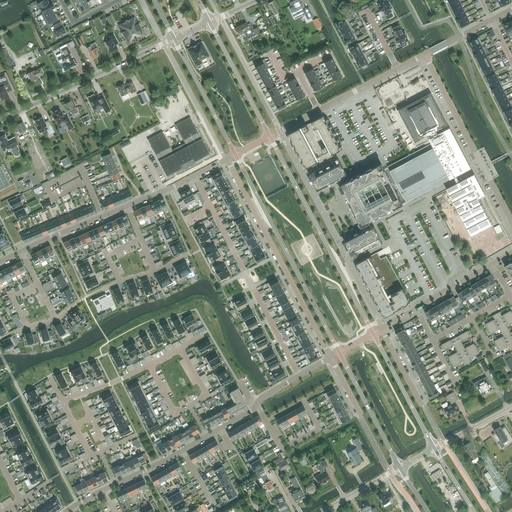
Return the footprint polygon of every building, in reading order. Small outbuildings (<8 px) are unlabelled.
[(41,9),(40,9),(49,4),(47,0),(44,0),(37,3),(36,1),(33,3),(35,5),(36,4),(39,10),(41,9)] [(308,20),(313,17),(308,6),(305,8),(304,6),(300,0),(289,0),(288,1),(291,5),(288,6),(291,13),(301,8),(308,20)] [(389,4),(387,0),(385,0),(384,1),(383,0),(378,0),(381,6),(379,7),(381,10),(381,11),(391,6),(390,4),(389,4)] [(452,8),(461,4),(458,0),(457,0),(450,4),(452,8)] [(274,15),(279,12),(273,1),(268,4),(274,15)] [(40,9),(41,9),(43,13),(43,14),(55,8),(54,6),(53,4),(52,2),(49,4),(40,9)] [(90,8),(87,2),(79,6),(79,7),(78,7),(80,11),(81,11),(86,9),(86,10),(90,8)] [(463,8),(461,4),(452,8),(454,12),(454,13),(463,8)] [(381,11),(383,16),(386,14),(388,18),(389,19),(393,17),(393,16),(391,12),(392,12),(390,9),(392,8),(391,6),(381,11),(381,10),(381,11)] [(44,20),(55,14),(53,11),(56,10),(55,8),(43,14),(43,13),(41,14),(44,20)] [(455,13),(456,17),(457,17),(465,13),(463,8),(454,13),(455,13)] [(465,13),(457,17),(459,22),(467,18),(465,13)] [(55,14),(44,20),(47,25),(45,26),(47,28),(50,27),(48,24),(57,19),(55,14)] [(123,32),(121,32),(124,38),(126,37),(129,44),(135,40),(138,39),(144,36),(141,29),(142,29),(139,23),(138,24),(134,17),(128,21),(126,22),(119,25),(123,32)] [(340,29),(350,23),(347,18),(342,21),(340,22),(337,24),(340,29)] [(467,18),(459,22),(461,27),(470,23),(467,18)] [(60,22),(54,25),(57,30),(52,32),(55,38),(66,32),(65,31),(64,28),(63,27),(62,27),(60,23),(61,23),(60,22)] [(249,36),(252,35),(250,31),(246,22),(240,25),(247,38),(249,36)] [(340,29),(342,33),(350,29),(352,28),(350,23),(340,29)] [(245,41),(248,40),(247,38),(240,25),(235,28),(238,35),(240,38),(243,37),(245,41)] [(404,31),(403,32),(401,29),(400,30),(399,26),(398,26),(398,25),(393,28),(394,29),(393,29),(398,37),(405,33),(404,31)] [(258,27),(250,31),(252,35),(253,37),(261,33),(260,33),(258,27)] [(353,34),(350,29),(342,33),(345,38),(353,34)] [(111,37),(109,38),(110,40),(106,42),(111,51),(117,48),(114,43),(117,41),(113,33),(110,35),(111,37)] [(346,40),(345,40),(346,43),(347,43),(357,38),(355,33),(353,34),(345,38),(344,38),(346,40)] [(406,35),(405,33),(398,37),(396,38),(398,42),(400,41),(403,47),(407,45),(405,42),(408,40),(407,37),(406,35)] [(79,46),(83,44),(81,40),(81,39),(80,36),(75,39),(77,42),(79,46)] [(469,42),(471,47),(480,43),(482,42),(479,37),(469,42)] [(187,49),(187,50),(196,66),(202,63),(200,61),(209,56),(202,42),(201,42),(188,49),(187,49)] [(98,56),(96,52),(99,51),(95,43),(90,45),(90,46),(87,48),(92,59),(95,57),(95,58),(97,57),(97,56),(98,56)] [(360,49),(361,49),(363,48),(360,43),(350,48),(352,53),(353,53),(360,49)] [(471,47),(473,51),(474,52),(482,47),(480,43),(471,47)] [(64,71),(69,69),(77,65),(67,46),(60,50),(61,56),(58,58),(60,62),(62,61),(64,71)] [(474,52),(476,56),(484,52),(482,47),(474,52)] [(6,48),(2,50),(4,55),(7,63),(11,61),(8,54),(6,48)] [(353,53),(353,55),(354,58),(355,58),(363,53),(361,49),(360,49),(353,53)] [(355,58),(357,62),(358,62),(368,57),(365,52),(363,53),(355,58)] [(487,57),(484,52),(476,56),(476,57),(478,61),(487,57)] [(370,62),(368,57),(358,62),(357,62),(360,67),(363,66),(365,65),(370,62)] [(478,61),(480,65),(489,61),(487,57),(478,61)] [(332,58),(324,62),(326,66),(326,67),(334,63),(332,58)] [(262,60),(254,64),(257,69),(265,65),(262,60)] [(480,65),(483,70),(491,66),(491,65),(489,61),(480,65)] [(334,63),(326,67),(327,68),(329,72),(337,67),(334,63)] [(265,65),(257,69),(259,74),(267,70),(265,65)] [(493,65),(491,65),(491,66),(483,70),(485,75),(496,70),(493,65)] [(337,67),(329,72),(331,75),(331,76),(339,72),(337,67)] [(28,74),(31,81),(33,80),(34,81),(36,80),(36,79),(38,78),(38,77),(44,74),(41,68),(28,74)] [(313,68),(305,72),(307,77),(315,73),(314,72),(313,68)] [(267,70),(259,74),(261,78),(269,74),(267,70)] [(142,75),(147,86),(157,82),(152,71),(142,75)] [(339,72),(331,76),(332,77),(334,81),(342,77),(339,72)] [(315,73),(307,77),(310,82),(317,78),(316,74),(315,73)] [(497,78),(495,73),(486,77),(489,82),(497,78)] [(269,74),(261,78),(264,83),(272,79),(269,74)] [(5,75),(0,77),(0,79),(2,84),(0,84),(0,86),(1,88),(0,88),(0,96),(2,99),(4,98),(5,99),(9,97),(4,87),(9,84),(5,75)] [(295,78),(287,82),(289,85),(289,87),(297,82),(295,78)] [(317,78),(310,82),(312,86),(320,82),(319,81),(317,78)] [(497,78),(489,82),(491,86),(491,87),(499,82),(497,78)] [(272,79),(264,83),(266,87),(274,83),(272,79)] [(117,86),(118,87),(117,87),(121,96),(123,101),(130,98),(128,93),(130,91),(131,93),(136,91),(132,82),(127,84),(127,85),(125,86),(124,84),(123,84),(122,83),(118,85),(117,86)] [(297,82),(289,87),(290,88),(292,91),(300,87),(297,82)] [(320,82),(312,86),(314,91),(322,87),(321,83),(320,82)] [(502,87),(499,82),(491,87),(493,91),(502,87)] [(274,83),(266,87),(268,92),(276,88),(274,83)] [(300,87),(292,91),(293,94),(294,96),(302,91),(300,87)] [(502,87),(493,91),(495,96),(504,91),(502,87)] [(276,88),(268,92),(271,96),(279,92),(278,91),(276,88)] [(302,91),(294,96),(295,97),(297,100),(305,96),(302,91)] [(495,96),(498,100),(506,96),(504,91),(495,96)] [(143,92),(138,94),(142,104),(147,102),(143,92)] [(279,92),(271,96),(273,101),(281,97),(279,93),(279,92)] [(492,225),(478,199),(485,195),(474,174),(459,182),(458,180),(456,176),(471,168),(450,128),(439,134),(437,130),(448,125),(431,93),(397,110),(414,142),(427,136),(431,143),(409,155),(388,166),(407,202),(451,179),(454,177),(456,181),(457,183),(446,189),(450,196),(470,233),(471,236),(492,225)] [(88,97),(92,105),(91,106),(93,110),(102,105),(106,113),(110,111),(102,95),(99,97),(97,94),(94,96),(93,95),(88,97)] [(500,105),(508,101),(506,96),(498,100),(500,105)] [(281,97),(273,101),(276,105),(283,101),(283,100),(281,97)] [(65,104),(67,109),(68,111),(69,112),(68,112),(70,117),(73,115),(73,114),(77,111),(75,106),(74,106),(71,100),(65,104)] [(283,101),(276,105),(278,110),(286,106),(284,102),(283,101)] [(500,105),(502,110),(511,106),(508,101),(500,105)] [(53,112),(55,115),(54,116),(54,117),(54,118),(54,119),(55,120),(56,120),(56,121),(57,121),(59,124),(61,123),(62,123),(63,122),(64,122),(65,121),(69,129),(73,128),(67,116),(64,118),(59,109),(58,109),(56,109),(55,110),(54,111),(53,112)] [(323,116),(288,134),(306,168),(341,150),(323,116)] [(42,117),(34,121),(37,126),(36,127),(38,131),(39,133),(40,133),(45,130),(47,129),(49,135),(55,132),(49,122),(46,124),(44,122),(42,117)] [(154,149),(153,150),(167,176),(173,173),(173,171),(175,170),(175,172),(181,168),(183,170),(196,163),(195,161),(201,158),(200,157),(202,156),(203,157),(209,154),(196,127),(194,128),(194,126),(195,125),(190,117),(175,125),(185,143),(172,150),(163,132),(147,140),(152,148),(153,147),(154,149)] [(26,130),(23,122),(16,125),(17,128),(14,129),(16,133),(19,131),(20,133),(26,130)] [(5,135),(0,136),(0,140),(2,144),(1,144),(4,151),(11,148),(14,155),(15,155),(16,156),(17,156),(18,155),(19,155),(19,154),(20,153),(20,152),(17,145),(18,144),(15,138),(8,141),(5,135)] [(113,158),(111,153),(102,156),(104,161),(113,158)] [(106,166),(115,163),(113,158),(104,161),(106,166)] [(338,158),(309,174),(318,190),(347,175),(338,158)] [(108,171),(116,167),(115,163),(106,166),(108,171)] [(347,199),(349,202),(350,203),(351,205),(351,206),(351,207),(354,212),(356,215),(358,219),(362,226),(373,220),(379,217),(383,215),(385,213),(391,210),(396,208),(397,207),(403,204),(381,164),(376,167),(370,170),(364,173),(358,176),(352,179),(340,185),(341,187),(342,189),(343,190),(344,192),(347,199)] [(0,166),(0,189),(10,186),(3,165),(0,166)] [(110,176),(118,172),(116,167),(108,171),(110,176)] [(110,176),(112,180),(120,177),(118,172),(110,176)] [(212,183),(223,177),(221,172),(210,177),(213,182),(212,182),(212,183)] [(225,181),(223,177),(212,183),(214,187),(225,181)] [(33,187),(31,182),(25,185),(23,179),(18,182),(23,192),(33,187)] [(225,181),(214,187),(215,187),(216,187),(218,191),(228,186),(225,181)] [(220,196),(230,190),(228,186),(218,191),(220,196)] [(40,197),(45,195),(43,190),(40,191),(38,187),(33,190),(35,194),(38,193),(40,197)] [(129,189),(124,191),(128,200),(133,198),(129,189)] [(196,193),(193,195),(190,189),(185,191),(191,203),(199,199),(196,193)] [(230,190),(220,196),(223,200),(233,195),(230,191),(230,190)] [(120,193),(123,202),(128,200),(124,191),(120,193)] [(180,202),(183,208),(186,207),(186,206),(191,203),(185,191),(180,194),(183,200),(180,202)] [(115,195),(119,204),(123,202),(120,193),(115,195)] [(22,195),(9,202),(12,209),(23,204),(21,200),(24,199),(22,195)] [(119,204),(115,195),(110,197),(114,206),(119,204)] [(223,200),(225,205),(235,199),(233,195),(223,200)] [(106,199),(109,208),(114,206),(110,197),(106,199)] [(158,200),(158,201),(163,211),(168,208),(163,198),(158,200)] [(50,199),(43,202),(46,207),(52,204),(50,199)] [(109,208),(106,199),(101,201),(104,210),(109,208)] [(235,199),(225,205),(227,209),(237,204),(235,199)] [(158,201),(154,203),(158,213),(163,211),(158,201)] [(149,205),(154,215),(158,213),(154,203),(149,205)] [(230,214),(240,208),(237,204),(227,209),(230,214)] [(91,205),(87,207),(90,215),(95,213),(91,205)] [(149,217),(154,215),(149,205),(144,207),(149,217)] [(139,209),(144,219),(149,217),(144,207),(144,206),(139,209)] [(14,212),(14,213),(17,219),(27,214),(29,212),(27,207),(24,208),(24,207),(23,208),(14,212)] [(82,209),(85,217),(90,215),(87,207),(82,209)] [(240,208),(230,214),(232,219),(242,213),(240,209),(240,208)] [(82,209),(77,211),(81,219),(85,217),(82,209)] [(139,221),(144,219),(139,209),(134,211),(139,221)] [(72,212),(76,221),(81,219),(77,211),(72,212)] [(429,223),(422,211),(416,215),(420,222),(422,221),(424,225),(429,223)] [(76,221),(72,212),(68,214),(71,223),(76,221)] [(63,216),(67,225),(71,223),(68,214),(63,216)] [(125,228),(130,225),(125,215),(120,217),(125,228)] [(67,225),(63,216),(58,218),(62,227),(67,225)] [(236,227),(247,221),(244,216),(234,222),(236,227),(235,227),(236,227)] [(120,230),(125,228),(120,217),(115,219),(115,220),(116,220),(120,230)] [(54,220),(57,229),(62,227),(58,218),(54,220)] [(54,220),(49,222),(52,231),(57,229),(54,220)] [(115,232),(120,230),(116,220),(115,220),(111,222),(115,232)] [(236,227),(238,232),(249,226),(247,222),(247,221),(236,227)] [(44,224),(48,233),(52,231),(49,222),(44,224)] [(111,234),(115,232),(111,222),(106,224),(111,234)] [(196,233),(196,234),(197,234),(197,236),(207,231),(204,224),(202,225),(200,222),(197,224),(198,227),(194,229),(196,233)] [(39,226),(43,235),(48,233),(44,224),(39,226)] [(105,234),(106,236),(111,234),(106,224),(102,226),(105,234)] [(166,226),(164,224),(159,226),(162,234),(175,229),(173,225),(172,226),(171,224),(168,225),(166,226)] [(35,228),(38,237),(43,235),(39,226),(35,228)] [(101,236),(105,234),(102,226),(97,228),(101,236)] [(251,230),(249,226),(238,232),(239,231),(241,236),(251,230)] [(345,242),(353,258),(383,243),(374,227),(345,242)] [(35,228),(30,230),(34,239),(38,237),(35,228)] [(92,230),(97,240),(102,238),(101,236),(97,228),(92,230)] [(177,232),(175,229),(162,234),(165,239),(164,240),(165,243),(166,243),(166,242),(172,240),(171,237),(172,237),(173,236),(176,235),(175,233),(177,232)] [(25,232),(29,241),(34,239),(30,230),(25,232)] [(97,240),(92,230),(88,232),(91,240),(91,241),(92,242),(97,240)] [(244,240),(254,235),(253,235),(251,230),(241,236),(244,240)] [(209,238),(210,237),(207,231),(197,236),(198,237),(198,238),(199,238),(201,242),(205,240),(207,243),(210,241),(209,238)] [(20,234),(24,243),(29,241),(25,232),(20,234)] [(83,234),(87,243),(87,242),(91,241),(91,240),(88,232),(83,234)] [(78,236),(83,246),(88,244),(87,242),(87,243),(83,234),(78,236)] [(246,245),(256,239),(254,235),(244,240),(246,245)] [(77,247),(78,249),(83,246),(78,236),(74,238),(77,247)] [(9,244),(9,243),(6,238),(6,237),(0,239),(0,248),(2,250),(2,251),(2,250),(9,247),(10,247),(10,246),(9,244)] [(69,240),(72,249),(73,249),(77,247),(74,238),(69,240)] [(258,244),(256,239),(246,245),(248,249),(258,244)] [(73,249),(72,249),(69,240),(63,243),(68,253),(73,251),(73,249)] [(166,242),(166,243),(170,251),(182,245),(181,241),(180,242),(179,240),(175,242),(173,242),(174,242),(173,243),(172,240),(166,242)] [(206,252),(206,253),(207,255),(217,249),(214,243),(212,244),(210,241),(207,243),(208,246),(204,248),(206,252)] [(258,244),(248,249),(251,254),(261,248),(258,244),(259,244),(258,244)] [(51,258),(56,255),(50,245),(45,248),(51,258)] [(184,251),(183,249),(184,249),(182,245),(170,251),(172,256),(179,253),(181,253),(181,252),(184,251)] [(46,260),(51,258),(45,248),(41,250),(46,260)] [(208,256),(208,257),(209,257),(211,261),(215,259),(217,262),(222,259),(224,258),(219,248),(217,249),(207,255),(208,256)] [(253,258),(263,253),(261,248),(251,254),(253,258)] [(41,263),(46,260),(41,250),(36,253),(41,263)] [(377,252),(356,263),(384,317),(395,312),(395,311),(411,302),(387,256),(386,256),(381,259),(377,252)] [(41,263),(36,253),(31,255),(36,265),(41,263)] [(263,253),(253,258),(256,263),(266,258),(263,253)] [(81,264),(78,265),(79,267),(78,268),(79,271),(92,266),(88,258),(83,260),(84,263),(83,263),(81,264)] [(229,267),(225,261),(223,262),(222,259),(217,262),(218,265),(214,267),(216,271),(216,272),(217,273),(229,267)] [(16,264),(21,274),(26,271),(21,261),(16,264)] [(180,264),(186,276),(191,274),(192,276),(195,275),(192,267),(189,269),(188,268),(188,266),(187,266),(186,262),(184,263),(183,262),(180,264)] [(16,264),(11,266),(16,276),(21,274),(16,264)] [(186,276),(180,264),(176,266),(177,267),(175,268),(177,271),(178,273),(178,274),(175,276),(178,281),(181,280),(181,279),(186,276)] [(6,268),(11,278),(16,276),(11,266),(6,268)] [(92,266),(79,271),(81,275),(82,275),(83,276),(86,275),(88,274),(89,274),(90,277),(96,274),(92,266)] [(221,280),(225,277),(226,280),(230,279),(228,275),(232,274),(229,267),(217,273),(218,275),(218,276),(219,276),(221,280)] [(11,278),(6,268),(2,271),(7,281),(11,278)] [(51,274),(55,282),(63,278),(61,273),(60,273),(59,270),(51,274)] [(96,274),(90,277),(91,279),(90,280),(88,280),(89,280),(85,282),(86,284),(85,284),(87,288),(88,287),(88,288),(94,285),(94,286),(98,285),(97,284),(100,283),(97,277),(102,275),(100,272),(96,274)] [(164,272),(161,274),(167,286),(172,284),(173,285),(176,284),(173,278),(171,279),(169,277),(170,277),(169,276),(167,272),(165,273),(164,272)] [(167,286),(161,274),(157,276),(158,277),(156,278),(158,281),(159,283),(159,284),(157,285),(160,291),(163,289),(162,289),(167,286)] [(491,274),(485,277),(491,287),(497,284),(491,274)] [(491,287),(485,277),(481,280),(485,287),(487,290),(491,287)] [(59,289),(67,286),(65,283),(66,283),(63,278),(55,282),(59,289)] [(276,278),(266,284),(269,289),(271,287),(279,283),(276,278)] [(142,282),(146,294),(152,292),(152,294),(156,293),(154,287),(151,288),(150,286),(150,284),(148,280),(146,280),(146,279),(142,280),(142,282)] [(481,290),(485,287),(481,280),(477,282),(476,282),(481,290)] [(129,285),(128,285),(132,297),(138,296),(141,295),(140,289),(137,290),(136,289),(137,289),(136,287),(135,283),(133,284),(132,282),(128,284),(129,285)] [(472,285),(477,295),(482,292),(481,290),(476,282),(472,285)] [(279,283),(271,287),(273,292),(281,288),(279,283)] [(471,285),(467,288),(473,298),(477,295),(472,285),(471,285)] [(59,289),(63,297),(71,293),(69,288),(68,288),(67,286),(59,289)] [(117,288),(113,290),(113,291),(115,297),(114,298),(116,301),(117,301),(118,303),(123,301),(124,304),(129,302),(125,294),(121,295),(121,294),(121,293),(119,288),(117,289),(117,288)] [(281,288),(273,292),(276,296),(284,292),(281,288)] [(468,300),(473,298),(467,288),(463,290),(467,298),(468,300)] [(460,302),(467,298),(463,290),(457,293),(459,296),(457,297),(460,302)] [(284,292),(276,296),(278,301),(286,297),(285,294),(284,292)] [(71,293),(63,297),(67,305),(74,301),(73,298),(74,298),(71,293)] [(105,295),(93,300),(96,306),(99,310),(102,309),(102,310),(103,309),(102,308),(109,304),(110,306),(115,304),(111,297),(107,299),(106,298),(107,298),(105,295)] [(460,302),(457,297),(455,299),(454,296),(448,299),(454,309),(459,306),(458,303),(460,302)] [(239,300),(232,303),(237,312),(246,307),(244,304),(247,302),(244,297),(242,298),(241,297),(238,299),(239,300)] [(286,297),(278,301),(280,305),(288,301),(287,299),(286,297)] [(454,309),(448,299),(444,301),(450,311),(454,309)] [(288,301),(280,305),(283,310),(291,306),(288,301)] [(444,314),(450,311),(444,301),(439,304),(443,312),(444,314)] [(439,314),(443,312),(439,304),(435,307),(439,314)] [(291,306),(283,310),(285,314),(293,310),(291,306)] [(430,309),(435,317),(439,314),(435,307),(430,309)] [(246,308),(238,312),(240,315),(241,315),(244,320),(254,315),(251,310),(248,311),(246,308)] [(436,319),(435,317),(430,309),(425,312),(431,322),(436,319)] [(81,314),(82,313),(80,310),(79,311),(78,310),(70,316),(72,319),(68,322),(72,327),(76,324),(84,318),(81,314)] [(285,314),(283,315),(285,320),(296,315),(293,310),(285,314)] [(496,314),(501,322),(511,316),(511,312),(511,311),(502,316),(500,313),(500,312),(496,314)] [(192,314),(184,318),(189,328),(196,324),(192,314)] [(487,329),(501,322),(496,314),(493,316),(495,319),(486,324),(487,325),(485,326),(487,329)] [(511,316),(501,322),(505,331),(509,329),(508,328),(507,325),(511,322),(511,316)] [(297,317),(289,321),(291,326),(299,322),(297,317)] [(255,318),(246,323),(248,328),(249,328),(251,330),(256,328),(255,325),(258,323),(255,318)] [(179,319),(172,322),(176,329),(174,330),(176,334),(184,330),(179,319)] [(291,326),(289,327),(292,332),(302,327),(299,322),(291,326)] [(502,332),(505,331),(501,322),(487,329),(489,333),(490,332),(491,333),(500,329),(501,332),(502,332)] [(55,326),(57,330),(55,330),(57,334),(58,333),(61,337),(69,333),(65,324),(62,326),(60,323),(55,326)] [(167,323),(161,326),(167,337),(173,334),(167,323)] [(9,333),(5,325),(0,327),(0,335),(1,337),(9,333)] [(395,330),(397,335),(406,331),(403,326),(395,330)] [(302,327),(292,332),(294,336),(304,331),(302,327)] [(256,328),(251,330),(252,333),(251,334),(254,339),(265,334),(263,330),(262,331),(261,329),(258,330),(256,328)] [(47,332),(47,329),(40,330),(44,342),(56,339),(54,334),(53,335),(52,330),(47,332)] [(157,329),(151,332),(157,343),(163,340),(157,329)] [(304,331),(294,336),(296,341),(306,336),(304,331)] [(406,331),(397,335),(398,335),(400,340),(408,335),(406,331)] [(458,336),(455,338),(459,346),(463,345),(463,344),(462,344),(461,341),(470,336),(469,335),(470,334),(468,331),(467,332),(458,336)] [(494,343),(496,346),(510,339),(505,331),(502,332),(502,333),(504,336),(495,341),(496,342),(494,343)] [(31,332),(25,334),(28,344),(33,342),(34,344),(39,342),(36,334),(32,335),(31,332)] [(147,335),(141,338),(147,349),(153,346),(147,335)] [(411,340),(408,335),(400,340),(402,344),(411,340)] [(4,343),(2,345),(5,351),(7,349),(8,351),(13,348),(13,347),(16,345),(11,336),(3,341),(4,343)] [(306,336),(296,341),(299,346),(301,344),(309,340),(308,338),(306,336)] [(265,337),(254,343),(258,351),(267,347),(265,344),(268,342),(265,337)] [(455,348),(456,348),(459,346),(455,338),(451,340),(443,344),(441,345),(443,348),(444,348),(445,349),(454,345),(455,348)] [(511,349),(511,348),(511,343),(510,339),(496,346),(498,349),(499,349),(500,350),(509,345),(510,348),(510,349),(511,349)] [(212,346),(208,340),(197,346),(202,354),(206,351),(205,350),(212,346)] [(309,340),(301,344),(303,349),(311,345),(310,342),(309,340)] [(413,344),(411,340),(402,344),(404,349),(413,344)] [(135,342),(130,345),(136,356),(141,354),(135,342)] [(415,349),(413,344),(404,349),(405,349),(407,353),(415,349)] [(459,346),(464,355),(477,348),(476,344),(474,345),(474,344),(465,348),(463,345),(459,346)] [(131,359),(136,356),(130,345),(125,348),(131,359)] [(311,345),(303,349),(305,353),(306,353),(314,349),(311,345)] [(448,359),(450,362),(464,355),(459,346),(456,348),(456,349),(458,352),(449,357),(450,358),(448,359)] [(464,355),(468,363),(472,362),(471,361),(470,358),(479,353),(478,352),(479,351),(477,348),(464,355)] [(267,349),(259,353),(263,361),(275,355),(272,350),(269,352),(267,349)] [(305,353),(303,354),(306,359),(316,354),(314,349),(306,353),(305,353)] [(418,353),(415,349),(407,353),(409,358),(418,353)] [(118,352),(112,355),(117,366),(123,363),(118,352)] [(204,358),(208,364),(219,358),(216,353),(210,357),(209,355),(204,358)] [(420,358),(418,353),(409,358),(412,362),(411,362),(412,362),(420,358)] [(316,354),(306,359),(308,364),(318,358),(316,354)] [(465,365),(468,363),(464,355),(450,362),(452,365),(453,365),(454,366),(463,361),(464,364),(465,365)] [(219,358),(208,364),(211,369),(222,363),(219,358)] [(277,358),(267,363),(271,371),(272,371),(278,368),(276,365),(279,363),(278,361),(279,361),(277,358)] [(420,358),(412,362),(414,367),(422,362),(420,358)] [(481,361),(484,365),(482,366),(485,372),(490,369),(484,360),(481,361)] [(90,365),(96,376),(102,373),(96,362),(90,365)] [(422,362),(414,367),(416,371),(425,367),(422,362)] [(81,367),(76,369),(81,380),(86,378),(81,367)] [(416,371),(419,376),(427,371),(425,367),(416,371)] [(278,368),(272,371),(274,374),(273,374),(275,380),(279,377),(280,378),(283,377),(283,376),(286,374),(284,371),(283,371),(282,369),(279,371),(278,368)] [(71,372),(76,383),(81,380),(76,369),(71,372)] [(214,375),(218,381),(229,375),(226,370),(219,374),(218,372),(214,375)] [(430,376),(427,371),(419,376),(421,380),(430,376)] [(61,373),(55,377),(61,388),(67,385),(61,373)] [(229,375),(218,381),(221,386),(232,380),(229,375)] [(421,380),(424,385),(432,380),(430,376),(421,380)] [(487,379),(486,377),(482,379),(482,380),(483,381),(477,385),(482,394),(482,395),(483,394),(486,392),(487,392),(488,391),(489,391),(492,389),(493,389),(493,388),(490,384),(488,379),(487,379)] [(130,390),(131,391),(142,386),(139,380),(136,382),(135,383),(134,383),(133,384),(133,383),(133,384),(132,384),(131,384),(128,386),(129,387),(128,387),(129,387),(129,388),(130,389),(129,389),(130,389),(130,390)] [(434,385),(432,380),(424,385),(426,389),(434,385)] [(437,389),(434,385),(426,389),(428,393),(428,394),(437,389)] [(142,386),(131,391),(131,392),(133,395),(133,396),(144,390),(141,386),(142,386)] [(230,392),(236,404),(226,409),(230,415),(248,406),(238,387),(236,388),(235,389),(233,390),(231,391),(230,392)] [(325,393),(324,394),(327,399),(329,398),(337,394),(334,388),(325,393)] [(40,396),(36,389),(27,394),(31,401),(40,396)] [(439,394),(437,389),(428,394),(431,398),(439,394)] [(146,395),(144,390),(133,396),(134,396),(133,396),(134,397),(135,400),(136,401),(146,395)] [(110,392),(107,394),(106,394),(106,395),(104,395),(103,396),(99,398),(102,403),(113,397),(113,396),(112,396),(112,395),(112,394),(111,394),(111,393),(110,392)] [(444,408),(444,409),(443,410),(442,411),(444,414),(445,414),(446,413),(448,417),(453,414),(455,413),(460,410),(455,402),(454,401),(458,399),(454,392),(447,396),(452,404),(444,408)] [(331,403),(340,398),(337,394),(329,398),(331,403)] [(136,401),(138,404),(137,405),(138,405),(147,401),(149,400),(146,395),(136,401)] [(31,401),(30,402),(32,407),(39,404),(40,405),(45,403),(41,396),(40,396),(31,401)] [(107,407),(115,402),(114,400),(114,399),(113,398),(113,397),(102,403),(105,408),(107,407)] [(331,403),(334,407),(334,408),(342,403),(340,398),(331,403)] [(180,399),(171,404),(174,409),(183,404),(180,399)] [(138,405),(138,406),(140,409),(140,410),(149,406),(147,401),(138,405)] [(107,407),(109,411),(118,407),(117,405),(116,404),(115,402),(107,407)] [(345,408),(342,403),(334,408),(334,407),(332,408),(334,414),(345,408)] [(151,405),(149,406),(140,410),(141,411),(140,411),(141,411),(141,412),(141,413),(142,413),(141,413),(142,413),(142,414),(142,415),(143,415),(153,410),(151,405)] [(303,416),(308,414),(303,405),(298,408),(303,416)] [(225,406),(220,408),(225,418),(230,415),(226,409),(226,407),(226,408),(225,406)] [(110,417),(120,412),(120,411),(119,410),(120,410),(119,409),(118,408),(118,407),(109,411),(107,412),(110,417)] [(37,416),(39,421),(51,415),(48,408),(43,410),(44,412),(37,416)] [(216,410),(216,411),(221,420),(225,418),(220,408),(216,410)] [(299,419),(303,416),(298,408),(294,410),(299,419)] [(334,414),(337,418),(347,413),(345,408),(334,414)] [(154,416),(156,415),(153,410),(143,415),(143,416),(145,419),(145,420),(154,416)] [(299,419),(294,410),(290,413),(294,421),(299,419)] [(0,422),(11,417),(11,416),(8,411),(2,415),(2,413),(0,414),(0,422)] [(216,423),(221,420),(216,411),(211,413),(216,423)] [(110,417),(112,422),(123,417),(122,415),(122,414),(121,414),(121,413),(120,412),(110,417)] [(211,413),(207,415),(212,425),(216,423),(211,413)] [(290,424),(294,421),(290,413),(285,415),(290,424)] [(347,413),(337,418),(340,424),(350,418),(347,413)] [(40,421),(42,425),(54,420),(51,415),(39,421),(40,421)] [(212,425),(207,415),(201,418),(206,428),(212,425)] [(259,426),(263,423),(259,415),(254,418),(259,426)] [(285,426),(290,424),(285,415),(281,418),(285,426)] [(154,416),(145,420),(146,421),(145,421),(146,421),(147,424),(148,425),(147,425),(156,420),(154,416)] [(11,417),(0,422),(0,424),(2,428),(13,422),(11,417)] [(123,417),(112,422),(115,427),(116,426),(125,421),(124,420),(124,419),(124,418),(123,417)] [(254,429),(259,426),(254,418),(250,420),(254,429)] [(281,418),(276,420),(281,429),(285,426),(281,418)] [(156,420),(147,425),(148,426),(148,427),(149,427),(149,428),(149,429),(150,429),(150,430),(156,427),(157,427),(156,427),(157,426),(158,426),(161,425),(158,419),(156,420)] [(250,431),(254,429),(250,420),(245,423),(250,431)] [(116,426),(119,430),(119,431),(128,426),(127,426),(127,424),(126,424),(126,423),(125,421),(116,426)] [(199,432),(193,423),(188,426),(194,435),(199,432)] [(246,434),(250,431),(245,423),(241,426),(246,434)] [(129,428),(128,427),(128,426),(119,431),(119,430),(117,431),(119,437),(123,435),(124,434),(124,435),(124,434),(130,431),(130,430),(129,429),(129,428)] [(188,426),(184,428),(189,438),(194,435),(188,426)] [(241,436),(246,434),(241,426),(236,428),(241,436)] [(496,433),(493,435),(497,442),(500,440),(502,442),(505,446),(511,441),(511,437),(505,427),(502,429),(501,428),(500,426),(494,430),(496,432),(496,433)] [(47,434),(49,439),(61,433),(57,427),(52,429),(53,431),(47,434)] [(180,431),(185,440),(189,438),(184,428),(180,431)] [(237,439),(241,436),(236,428),(232,431),(237,439)] [(21,435),(18,430),(6,436),(9,442),(20,436),(20,435),(21,435)] [(181,443),(185,440),(180,431),(175,434),(176,435),(181,443)] [(237,439),(232,431),(227,433),(232,442),(237,439)] [(61,433),(49,439),(52,444),(63,438),(61,433)] [(176,445),(181,443),(176,435),(172,438),(176,445)] [(17,444),(23,441),(20,436),(9,442),(11,447),(13,446),(14,447),(18,445),(17,444)] [(172,438),(168,440),(167,440),(172,448),(176,445),(172,438)] [(349,452),(347,453),(350,457),(354,465),(363,460),(358,451),(359,451),(363,448),(357,438),(353,440),(357,447),(356,448),(355,448),(349,452)] [(168,440),(167,439),(161,442),(162,443),(167,451),(172,448),(167,440),(168,440)] [(216,451),(220,448),(216,440),(211,443),(216,451)] [(475,449),(470,442),(465,445),(467,449),(466,450),(468,453),(469,453),(473,460),(478,457),(473,450),(475,449)] [(158,453),(160,451),(162,454),(167,451),(162,443),(155,448),(158,453)] [(216,451),(211,443),(206,445),(211,454),(216,451)] [(59,458),(70,452),(67,445),(62,448),(63,449),(56,453),(59,457),(59,458)] [(211,454),(206,445),(202,448),(207,456),(211,454)] [(207,456),(202,448),(198,451),(202,459),(207,456)] [(20,459),(30,454),(27,449),(17,454),(20,459)] [(247,460),(257,455),(253,449),(244,454),(246,456),(245,456),(247,460)] [(193,453),(198,461),(202,459),(198,451),(193,453)] [(485,451),(479,455),(505,496),(511,492),(485,451)] [(73,457),(70,452),(59,458),(58,458),(61,463),(73,457)] [(145,459),(147,458),(145,453),(137,456),(137,457),(141,465),(146,462),(145,459)] [(198,461),(193,453),(189,456),(193,464),(198,461)] [(27,463),(33,459),(30,454),(30,455),(30,454),(20,459),(18,460),(21,466),(23,465),(24,466),(27,464),(27,463)] [(137,456),(136,455),(131,457),(132,459),(136,467),(141,465),(137,457),(137,456)] [(258,457),(250,461),(252,463),(250,464),(252,466),(251,466),(253,470),(263,465),(258,457)] [(132,459),(127,461),(131,469),(136,467),(132,459)] [(278,465),(278,466),(281,470),(281,471),(281,470),(285,468),(285,467),(289,465),(286,461),(286,460),(286,461),(278,465)] [(328,466),(325,460),(316,465),(319,471),(320,471),(321,474),(315,477),(315,478),(316,482),(317,481),(319,484),(319,485),(320,485),(323,482),(324,483),(326,481),(330,479),(330,478),(326,471),(325,471),(323,469),(328,466)] [(123,463),(122,461),(117,464),(118,466),(122,474),(127,471),(123,463)] [(127,461),(123,463),(127,471),(131,469),(127,461)] [(173,465),(178,473),(182,470),(178,462),(173,465)] [(178,473),(173,465),(168,468),(173,476),(178,473)] [(117,476),(122,474),(118,466),(113,468),(117,476)] [(223,466),(214,471),(217,476),(225,471),(223,467),(223,466)] [(25,474),(28,479),(39,473),(37,468),(25,474)] [(173,476),(168,468),(164,470),(169,478),(173,476)] [(263,468),(258,471),(261,477),(266,475),(263,468)] [(433,481),(434,481),(443,475),(440,469),(430,476),(433,481)] [(160,473),(164,481),(169,478),(164,470),(160,473)] [(217,476),(219,481),(228,476),(225,471),(217,476)] [(99,474),(103,482),(108,480),(105,472),(99,474)] [(488,472),(484,474),(491,486),(489,487),(491,491),(487,493),(494,505),(505,498),(488,472)] [(39,473),(28,479),(30,484),(33,483),(33,484),(37,482),(36,481),(43,478),(40,473),(39,473)] [(164,481),(160,473),(155,475),(160,483),(164,481)] [(99,474),(95,477),(98,485),(103,482),(99,474)] [(151,478),(155,486),(160,483),(155,475),(151,478)] [(219,481),(222,485),(230,481),(231,481),(228,476),(219,481)] [(89,489),(94,487),(90,479),(89,477),(84,479),(85,481),(89,489)] [(90,479),(94,487),(98,485),(95,477),(90,479)] [(305,497),(305,496),(300,488),(300,487),(300,488),(298,485),(299,485),(298,484),(295,477),(294,477),(295,477),(290,479),(290,480),(294,487),(295,486),(296,489),(291,492),(290,492),(290,493),(295,501),(295,502),(295,501),(304,497),(305,497)] [(243,485),(247,491),(257,485),(254,479),(243,485)] [(144,480),(139,482),(143,491),(148,488),(144,480)] [(270,480),(265,483),(268,490),(273,487),(270,480)] [(80,483),(84,491),(89,489),(85,481),(80,483)] [(232,485),(230,481),(222,485),(221,486),(223,490),(232,485)] [(139,482),(134,484),(138,493),(143,491),(139,482)] [(72,487),(75,492),(77,491),(79,494),(84,491),(80,483),(72,487)] [(134,484),(130,486),(134,495),(138,493),(134,484)] [(234,489),(232,485),(223,490),(226,494),(234,489)] [(130,486),(125,488),(129,497),(134,495),(130,486)] [(125,488),(121,491),(125,499),(129,497),(125,488)] [(228,500),(237,494),(234,489),(226,494),(225,495),(227,499),(228,500)] [(121,491),(116,493),(120,501),(125,499),(121,491)] [(179,491),(178,492),(168,498),(168,499),(171,504),(172,504),(174,503),(175,505),(181,502),(179,499),(182,498),(182,497),(179,492),(179,491)] [(378,495),(383,504),(390,501),(389,500),(393,497),(390,492),(386,494),(384,491),(378,495)] [(50,501),(57,510),(61,507),(59,503),(60,503),(57,499),(56,499),(54,497),(50,501)] [(285,501),(283,497),(276,500),(276,499),(275,499),(273,500),(273,501),(273,502),(275,505),(276,506),(277,505),(280,511),(287,507),(284,502),(285,501)] [(53,511),(57,510),(50,501),(46,504),(51,511),(53,511)] [(367,501),(359,506),(362,511),(368,511),(369,511),(368,510),(372,508),(367,501)] [(173,508),(175,511),(180,511),(184,510),(185,511),(189,509),(185,502),(173,508)]
